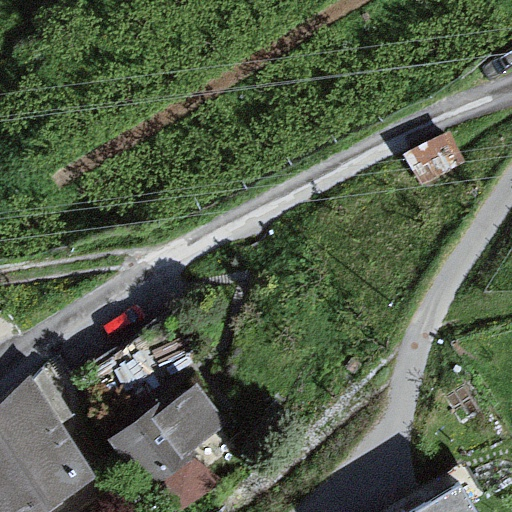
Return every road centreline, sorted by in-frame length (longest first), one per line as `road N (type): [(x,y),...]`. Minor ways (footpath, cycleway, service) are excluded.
road 1 (residential): [(0,354),(158,256),(368,143),(511,80)]
road 2 (track): [(0,270),(158,256)]
